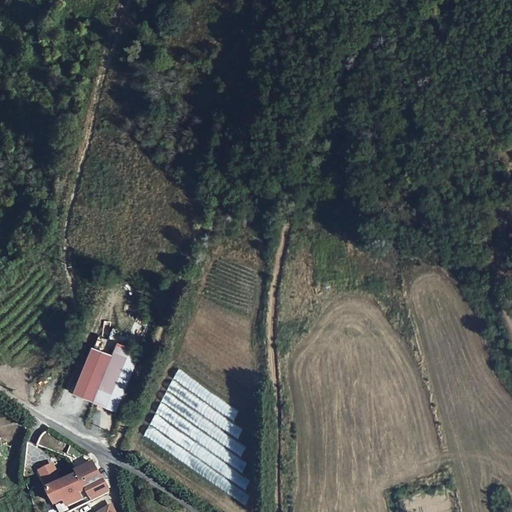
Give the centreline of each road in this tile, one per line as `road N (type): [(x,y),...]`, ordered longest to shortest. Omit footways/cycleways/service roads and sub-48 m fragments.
road 1 (track): [(390,0),(340,81),(289,217),(271,328),(277,511)]
road 2 (track): [(271,0),(186,276),(110,456)]
road 3 (unclassified): [(110,456),(0,389)]
